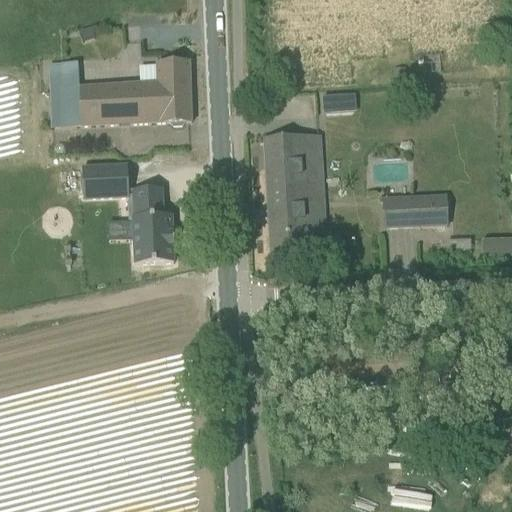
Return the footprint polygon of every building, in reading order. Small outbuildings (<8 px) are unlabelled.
[(139,85),(78,90),(80,129),(170,126),(173,130),(182,130),(185,125),(191,125),(190,92),(189,65),(188,65),(169,65),(155,66),(155,67),(156,84),(139,85)] [(405,71),(393,71),(394,83),(405,83),(405,71)] [(63,84),(59,85),(60,129),(80,129),(78,90),(78,84),(63,84)] [(355,97),(322,99),(323,116),(356,114),(355,97)] [(285,142),(265,143),(271,260),(306,258),(305,234),(325,233),(323,210),(321,170),(319,140),(285,142)] [(127,169),(82,171),(83,203),(127,200),(128,223),(133,223),(133,224),(134,243),(135,268),(173,266),(172,248),(174,248),(173,237),(172,237),(171,219),(163,219),(162,191),(129,193),(127,169)] [(383,203),(385,230),(447,227),(445,200),(383,203)] [(317,357),(319,381),(413,374),(412,350),(317,357)]
